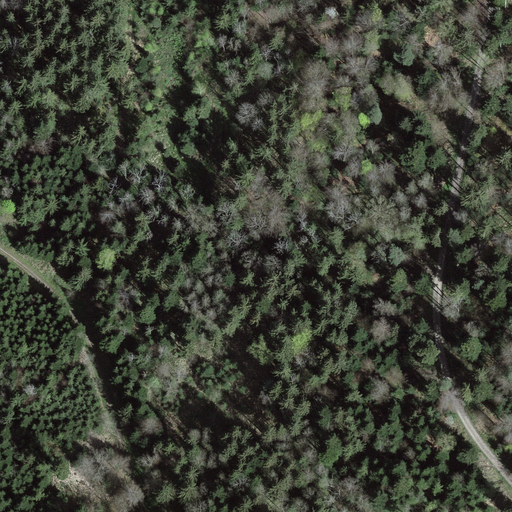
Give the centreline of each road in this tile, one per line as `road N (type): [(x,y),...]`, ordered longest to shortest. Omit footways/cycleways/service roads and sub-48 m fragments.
road 1 (track): [(511,483),(460,413),(436,324),(491,0)]
road 2 (track): [(140,511),(83,327),(42,276),(0,247)]
